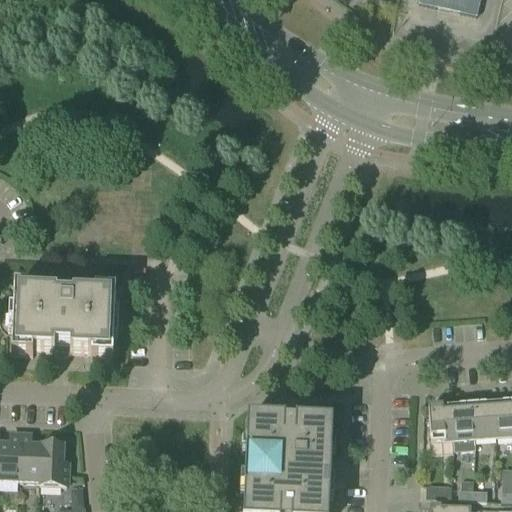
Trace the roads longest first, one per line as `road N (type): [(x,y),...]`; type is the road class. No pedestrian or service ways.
road 1 (residential): [(334,113),(251,327)]
road 2 (residential): [(277,337),(365,127)]
road 3 (tertiary): [(201,0),(334,113)]
road 4 (tertiary): [(365,127),(417,142),(511,150)]
road 5 (residential): [(375,511),(381,372)]
road 6 (tertiary): [(348,82),(237,0)]
road 7 (tertiary): [(511,119),(380,94)]
road 8 (residential): [(511,355),(393,363),(381,372)]
road 9 (residential): [(226,390),(191,400),(96,396)]
